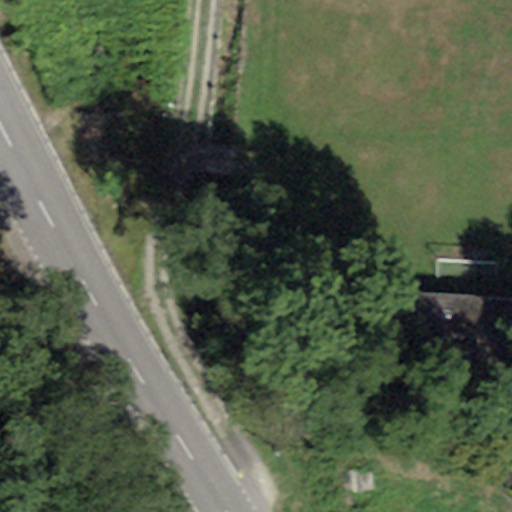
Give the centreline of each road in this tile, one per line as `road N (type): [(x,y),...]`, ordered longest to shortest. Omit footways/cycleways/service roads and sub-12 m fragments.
road 1 (track): [(249,511),(254,479),(157,295),(156,250),(186,152),(202,0)]
road 2 (tertiary): [(223,511),(40,207),(0,123)]
